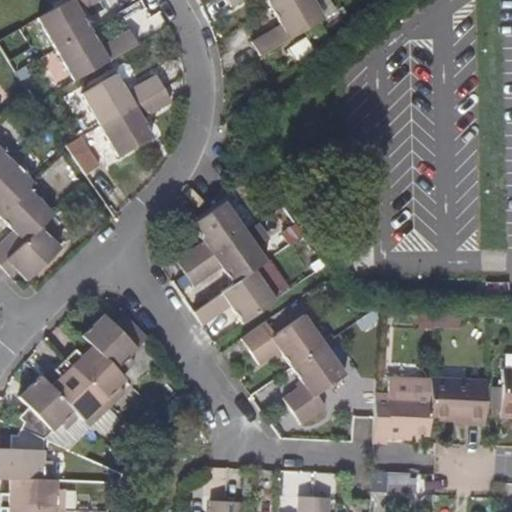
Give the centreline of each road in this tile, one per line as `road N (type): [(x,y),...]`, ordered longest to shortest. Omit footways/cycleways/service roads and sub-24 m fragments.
road 1 (residential): [(111,246),(241,437),(264,451),(358,458)]
road 2 (residential): [(170,0),(197,70),(195,133),(163,195),(111,246)]
